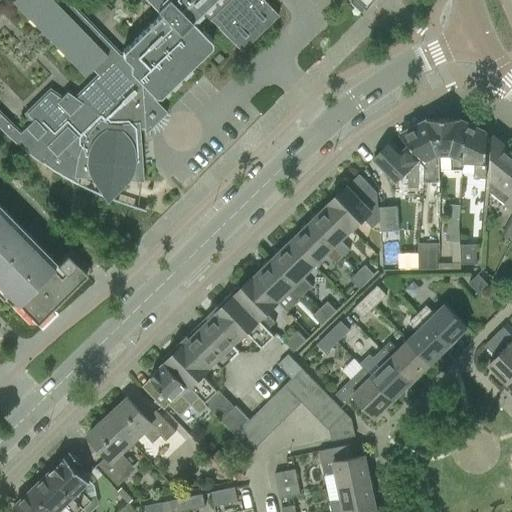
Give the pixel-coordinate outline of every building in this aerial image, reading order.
[(0,0),(0,129),(14,142),(27,153),(39,162),(42,164),(51,170),(61,175),(76,185),(76,177),(90,178),(101,194),(102,196),(105,201),(108,199),(109,198),(127,181),(143,182),(139,129),(143,128),(144,134),(152,126),(150,124),(160,114),(162,116),(166,113),(152,98),(153,97),(154,97),(159,97),(210,47),(210,42),(203,35),(207,30),(208,26),(212,22),(241,52),(278,15),(262,0),(145,0),(160,14),(127,46),(121,51),(121,54),(119,54),(66,0),(0,0)] [(360,0),(364,4),(362,7),(363,8),(368,0),(360,0)] [(428,119),(428,120),(439,156),(441,156),(451,156),(451,169),(463,169),(463,162),(466,122),(459,119),(440,119),(428,119)] [(428,120),(400,134),(409,145),(424,161),(422,163),(424,165),(423,182),(439,182),(439,156),(428,120)] [(466,122),(463,162),(475,162),(474,178),(486,178),(487,153),(488,133),(466,122)] [(491,178),(490,193),(511,210),(511,151),(492,135),(491,155),(491,178)] [(424,161),(409,145),(402,153),(391,142),(373,159),(396,182),(408,170),(408,188),(423,188),(423,182),(424,165),(422,163),(424,161)] [(340,192),(328,204),(352,228),(352,229),(364,218),(372,227),(379,220),(378,207),(377,192),(373,188),(359,174),(348,185),(344,182),(337,189),(340,192)] [(328,205),(309,222),(342,256),(350,249),(340,239),(352,228),(328,204),(327,204),(328,205)] [(0,286),(36,323),(91,269),(70,248),(56,262),(0,205),(0,286)] [(449,205),(446,241),(451,242),(452,262),(457,262),(460,262),(459,231),(458,231),(458,221),(460,206),(449,205)] [(397,206),(378,207),(379,220),(380,246),(400,244),(398,230),(397,206)] [(309,222),(291,241),(314,265),(326,254),(335,263),(342,256),(309,222)] [(291,241),(272,259),(305,293),(312,285),(303,276),(314,265),(291,241)] [(419,243),(418,269),(436,270),(437,243),(419,243)] [(476,246),(460,246),(460,265),(477,265),(476,246)] [(253,276),(252,277),(277,302),(278,302),(277,301),(288,290),(298,300),(305,293),(272,259),(254,277),(253,276)] [(364,265),(357,272),(366,282),(373,275),(364,265)] [(357,272),(349,280),(359,289),(366,282),(357,272)] [(469,283),(481,295),(489,286),(477,274),(469,283)] [(238,286),(231,292),(274,336),(275,335),(268,329),(275,322),(267,313),(277,302),(252,277),(240,288),(238,286)] [(377,286),(365,297),(374,307),(386,295),(377,286)] [(218,359),(230,348),(233,345),(239,339),(240,339),(247,333),(262,348),(274,336),(231,292),(225,299),(227,301),(220,308),(218,305),(207,316),(210,319),(206,323),(194,334),(190,338),(187,335),(176,346),(178,348),(172,355),(170,353),(169,352),(162,359),(165,362),(205,403),(218,391),(203,375),(210,369),(209,368),(218,359)] [(365,297),(353,309),(362,319),(374,307),(365,297)] [(327,302),(319,309),(328,318),(336,311),(327,302)] [(427,305),(418,314),(448,346),(467,328),(445,305),(435,314),(427,305)] [(319,309),(312,316),(321,325),(328,318),(319,309)] [(418,331),(408,341),(430,364),(448,346),(418,314),(409,323),(418,331)] [(340,321),(328,333),(337,342),(349,330),(340,321)] [(489,365),(508,384),(511,379),(511,336),(503,327),(484,346),(496,358),(489,365)] [(285,342),(294,351),(306,339),(297,330),(285,342)] [(328,333),(316,344),(325,354),(337,342),(328,333)] [(390,341),(381,350),(412,382),(430,364),(408,341),(398,350),(390,341)] [(369,355),(360,364),(363,368),(371,376),(394,399),(412,382),(381,350),(372,358),(369,355)] [(302,369),(288,354),(278,364),(292,378),(302,369)] [(158,386),(150,394),(164,409),(169,404),(177,412),(188,402),(195,409),(199,413),(202,413),(208,407),(205,403),(165,362),(164,363),(150,377),(151,378),(158,386)] [(394,399),(371,376),(363,368),(335,395),(345,405),(354,396),(361,403),(375,418),(394,399)] [(292,378),(275,395),(292,412),(302,402),(302,369),(292,378)] [(302,369),(302,402),(311,412),(328,396),(302,369)] [(275,395),(265,405),(282,422),(292,412),(275,395)] [(337,405),(328,396),(311,412),(320,421),(337,405)] [(128,398),(108,417),(132,442),(143,432),(153,443),(161,435),(166,441),(176,431),(156,410),(147,419),(128,398)] [(265,405),(255,415),(272,432),(282,422),(265,405)] [(346,414),(337,405),(320,421),(329,431),(346,414)] [(250,420),(236,406),(221,420),(235,434),(245,424),(250,420)] [(351,419),(346,414),(329,431),(332,441),(355,436),(351,419)] [(250,420),(245,424),(262,442),(272,432),(255,415),(250,420)] [(132,442),(108,417),(88,435),(107,455),(98,464),(118,485),(128,476),(123,471),(131,463),(121,452),(132,442)] [(262,442),(245,424),(235,434),(252,451),(262,442)] [(350,445),(319,451),(323,471),(324,476),(336,474),(338,487),(370,480),(365,455),(353,458),(350,445)] [(220,449),(211,458),(228,475),(237,466),(220,449)] [(71,452),(48,473),(83,509),(87,511),(91,511),(98,505),(93,486),(90,483),(82,474),(85,471),(80,466),(82,463),(71,452)] [(275,473),(280,499),(300,495),(295,469),(275,473)] [(48,473),(31,490),(53,511),(60,511),(66,507),(71,511),(79,511),(83,509),(48,473)] [(329,503),(331,511),(344,511),(375,506),(370,480),(338,487),(341,500),(329,503)] [(211,493),(214,507),(237,502),(234,488),(211,493)] [(53,511),(31,490),(14,506),(19,511),(17,511),(53,511)] [(202,495),(186,498),(188,510),(204,507),(202,495)] [(180,511),(188,510),(186,498),(169,501),(171,511),(180,511)] [(128,503),(118,511),(131,511),(135,509),(128,503)] [(162,511),(161,503),(144,507),(145,511),(162,511)]
